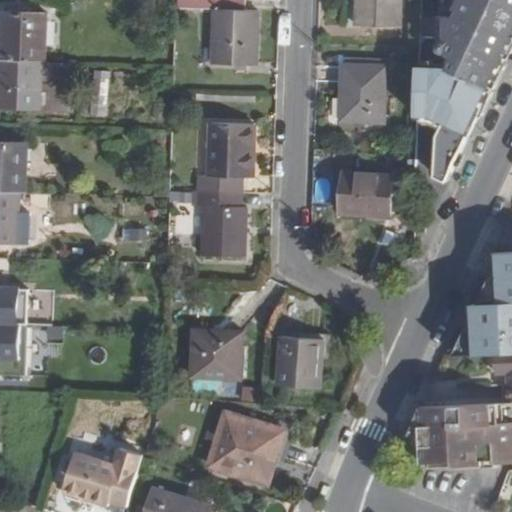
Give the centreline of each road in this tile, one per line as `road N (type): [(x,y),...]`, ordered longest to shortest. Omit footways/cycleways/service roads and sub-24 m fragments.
road 1 (residential): [(298,0),(295,265),(421,326)]
road 2 (tertiary): [(421,326),(511,130)]
road 3 (tertiary): [(349,485),(421,326)]
